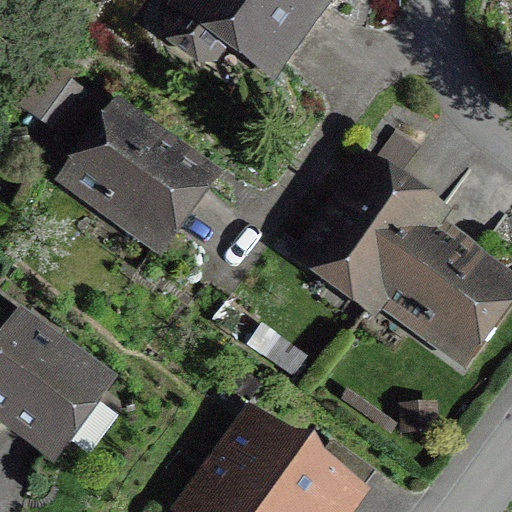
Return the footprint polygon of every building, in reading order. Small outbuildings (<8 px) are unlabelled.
[(268,73),(320,2),(317,0),(186,0),(166,29),(168,43),(195,63),(209,61),(224,41),(268,73)] [(151,146),(149,148),(115,123),(69,186),(113,217),(121,216),(158,243),(202,183),(151,146)] [(344,212),(342,210),(304,262),(327,278),(335,277),(372,304),(376,298),(379,293),(414,319),(416,328),(459,359),(505,297),(478,278),(471,272),(473,270),(424,234),(431,224),(369,178),(354,198),(344,212)] [(16,326),(0,347),(0,420),(46,455),(97,385),(16,326)] [(347,511),(355,502),(302,463),(305,451),(275,443),(248,423),(182,511),(347,511)]
